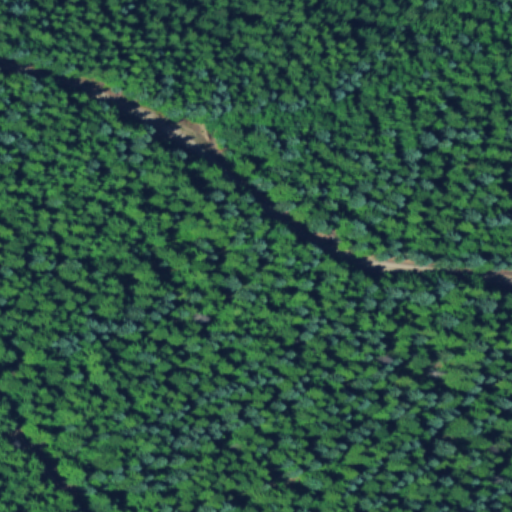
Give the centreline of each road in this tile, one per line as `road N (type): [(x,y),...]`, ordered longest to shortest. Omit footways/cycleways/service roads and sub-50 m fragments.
road 1 (track): [(511,284),(388,269),(314,248),(186,139),(0,62)]
road 2 (track): [(511,12),(472,55),(419,81),(186,139)]
road 3 (track): [(80,511),(0,402)]
